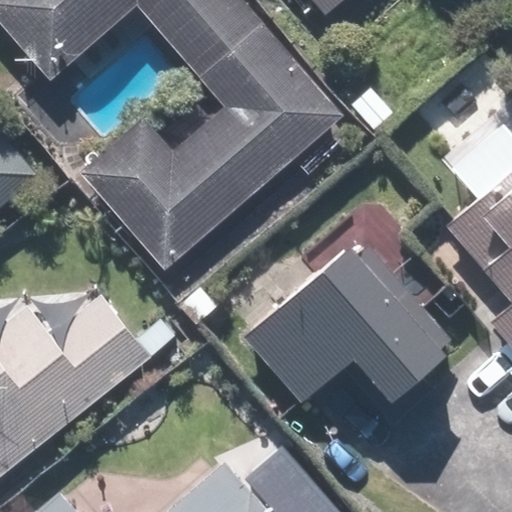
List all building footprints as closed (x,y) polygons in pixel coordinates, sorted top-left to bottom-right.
[(352,112),(256,0),(0,0),(0,9),(57,77),(145,2),(233,106),(183,149),(156,117),(96,167),(177,262),(352,112)] [(315,0),(325,10),(336,0),(315,0)] [(483,201),(457,223),(509,287),(492,301),(511,325),(511,115),(453,164),(483,201)] [(0,207),(41,167),(0,124),(0,207)] [(312,399),(349,367),(365,353),(382,372),(365,386),(390,414),(461,353),(361,237),(360,238),(253,330),(312,399)] [(0,481),(159,348),(179,331),(164,315),(145,331),(106,289),(0,294),(0,481)] [(280,511),(229,453),(161,511),(88,511),(67,487),(37,511),(280,511)]
